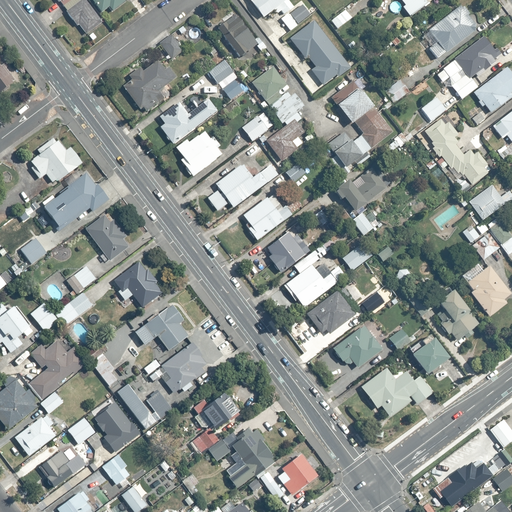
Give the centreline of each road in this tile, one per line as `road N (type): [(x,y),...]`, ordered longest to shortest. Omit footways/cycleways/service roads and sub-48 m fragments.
road 1 (secondary): [(70,86),(370,484)]
road 2 (tertiary): [(511,377),(370,484)]
road 3 (residential): [(70,86),(183,0)]
